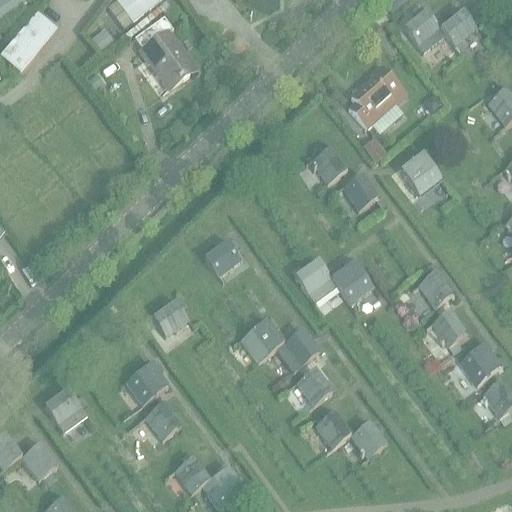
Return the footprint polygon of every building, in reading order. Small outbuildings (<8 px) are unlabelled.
[(132,26),(166,0),(165,0),(116,0),(114,3),(132,26)] [(415,51),(438,33),(424,15),(401,33),(415,51)] [(36,16),(0,58),(0,59),(19,76),(56,32),(36,16)] [(438,33),(452,51),(475,34),(461,16),(438,33)] [(167,94),(193,75),(166,38),(171,34),(161,21),(132,42),(141,54),(138,57),(143,63),(144,62),(167,94)] [(90,43),(102,58),(115,47),(104,32),(90,43)] [(394,107),(396,110),(407,100),(380,69),(369,79),(371,82),(349,102),(353,106),(346,112),(364,134),(394,107)] [(505,132),(511,126),(511,104),(505,95),(487,108),(505,132)] [(362,150),(375,168),(386,160),(374,142),(362,150)] [(310,165),(325,189),(344,177),(329,153),(310,165)] [(397,176),(417,201),(440,183),(420,158),(397,176)] [(341,193),(356,217),(376,204),(360,180),(341,193)] [(203,263),(216,282),(240,265),(226,246),(203,263)] [(306,300),(329,283),(316,265),(293,282),(306,300)] [(352,267),(329,283),(343,302),(365,285),(352,267)] [(418,290),(434,313),(453,300),(436,277),(418,290)] [(150,323),(164,341),(187,325),(173,306),(150,323)] [(431,329),(447,352),(466,339),(450,315),(431,329)] [(256,367),(281,348),(264,325),(238,343),(256,367)] [(299,335),(281,348),(298,372),(317,359),(299,335)] [(466,363),(483,385),(501,372),(485,349),(466,363)] [(131,382),(147,405),(166,392),(149,369),(131,382)] [(295,387),(312,410),(329,397),(312,374),(295,387)] [(482,400),(499,423),(511,413),(511,402),(500,387),(482,400)] [(43,412),(61,437),(84,420),(66,394),(43,412)] [(143,422),(160,445),(178,431),(161,409),(143,422)] [(331,454),(349,440),(332,417),(313,431),(331,454)] [(368,426),(349,440),(366,463),(385,449),(368,426)] [(0,472),(2,476),(19,463),(20,463),(3,439),(0,440),(0,472)] [(20,463),(19,463),(37,487),(55,473),(38,450),(20,463)] [(208,485),(204,480),(191,462),(173,476),(190,499),(201,491),(208,485)] [(208,485),(201,491),(215,511),(220,511),(244,495),(227,472),(226,473),(222,467),(204,480),(208,485)] [(48,511),(66,511),(60,503),(48,511)]
